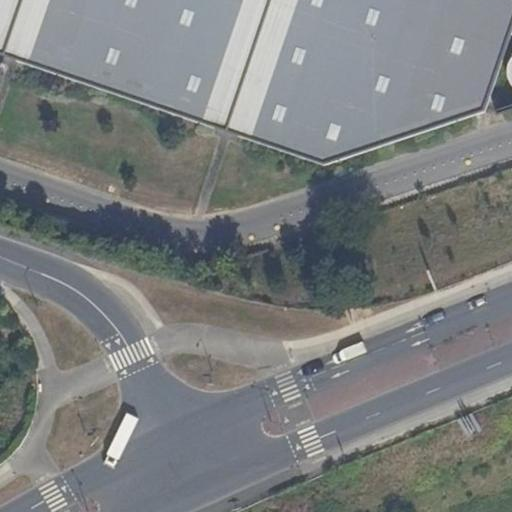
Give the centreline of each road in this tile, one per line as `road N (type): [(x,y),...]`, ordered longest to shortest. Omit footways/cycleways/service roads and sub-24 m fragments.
road 1 (secondary): [(511,303),(176,441)]
road 2 (secondary): [(200,494),(511,366)]
road 3 (unclassified): [(0,259),(100,302),(129,339),(176,441)]
road 4 (secondary): [(176,441),(29,511)]
